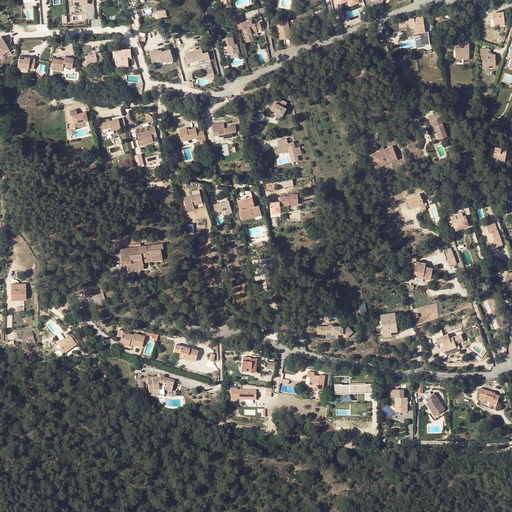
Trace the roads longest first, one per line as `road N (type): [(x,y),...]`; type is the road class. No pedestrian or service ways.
road 1 (track): [(511,447),(369,449),(164,414),(0,346)]
road 2 (residential): [(67,296),(249,335),(318,359),(457,375),(511,370)]
road 3 (residential): [(11,34),(120,28),(150,82),(210,93),(226,88)]
